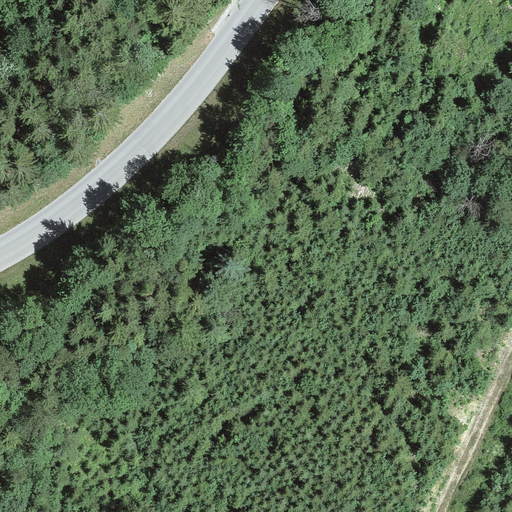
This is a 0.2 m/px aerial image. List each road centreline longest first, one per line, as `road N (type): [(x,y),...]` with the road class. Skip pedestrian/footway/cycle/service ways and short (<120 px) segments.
road 1 (tertiary): [(0,253),(124,162),(260,0)]
road 2 (track): [(447,511),(511,367)]
